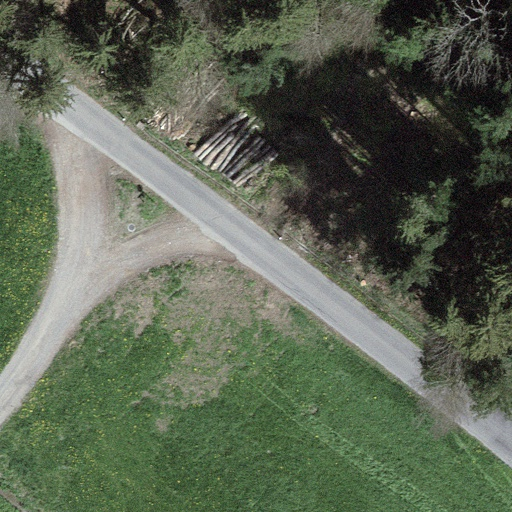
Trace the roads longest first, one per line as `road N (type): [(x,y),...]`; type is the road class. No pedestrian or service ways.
road 1 (unclassified): [(511,451),(293,264),(0,41)]
road 2 (track): [(293,264),(216,238),(171,244),(75,290),(0,404)]
road 3 (track): [(75,290),(75,186),(56,84)]
